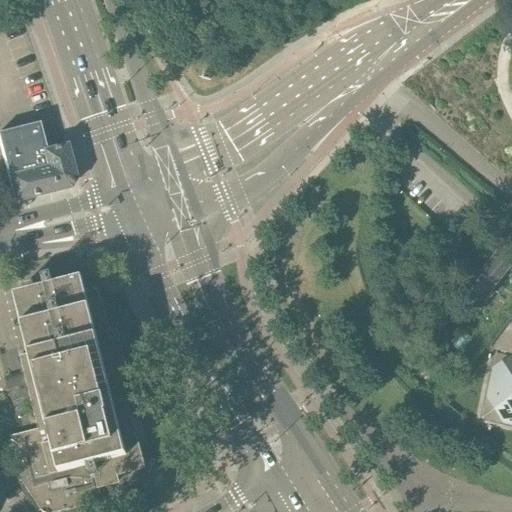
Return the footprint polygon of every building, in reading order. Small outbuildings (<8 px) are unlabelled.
[(66,146),(45,151),(39,126),(0,136),(0,144),(15,203),(70,189),(75,181),(66,146)] [(475,305),(480,308),(511,266),(511,247),(507,243),(467,295),(477,303),(475,305)] [(69,281),(43,287),(26,291),(40,352),(19,357),(38,430),(10,437),(22,484),(41,511),(63,511),(84,507),(82,500),(100,495),(99,488),(117,483),(116,476),(143,469),(121,381),(130,378),(118,332),(110,334),(99,290),(73,296),(69,281)] [(453,348),(460,337),(449,331),(442,341),(453,348)] [(454,366),(459,362),(444,346),(439,351),(454,366)] [(511,354),(493,367),(485,399),(501,423),(511,425),(511,354)]
